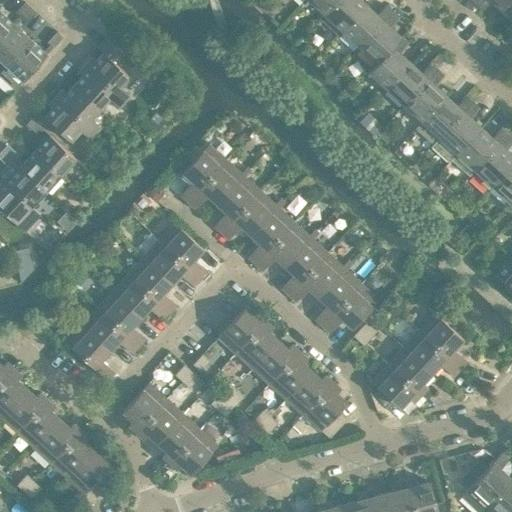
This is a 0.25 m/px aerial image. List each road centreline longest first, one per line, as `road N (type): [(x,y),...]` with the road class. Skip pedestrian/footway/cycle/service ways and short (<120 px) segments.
road 1 (residential): [(235,262),(351,369),(374,446)]
road 2 (residential): [(165,511),(374,446)]
road 3 (residential): [(98,415),(235,262)]
road 4 (residential): [(0,134),(76,37),(75,23),(54,0)]
road 5 (residential): [(511,98),(429,24),(415,0)]
road 6 (residential): [(374,446),(505,404)]
